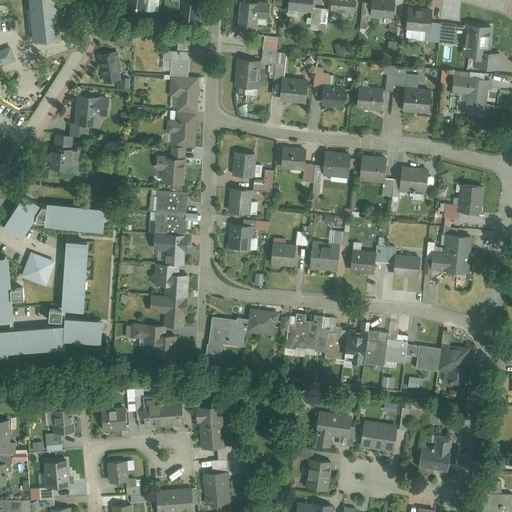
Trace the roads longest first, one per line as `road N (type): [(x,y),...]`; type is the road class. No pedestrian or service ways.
road 1 (residential): [(511,167),(430,147),(209,121)]
road 2 (residential): [(205,271),(216,287),(240,292),(425,312),(488,327)]
road 3 (residential): [(0,175),(79,53),(98,0)]
road 4 (residential): [(488,327),(457,497)]
road 5 (residential): [(209,121),(205,271)]
road 6 (residential): [(511,179),(488,327)]
road 7 (residential): [(95,511),(91,453),(101,440),(163,443)]
road 8 (residential): [(215,0),(209,121)]
